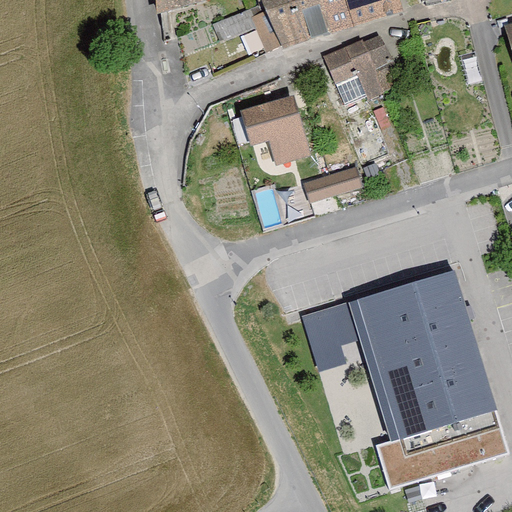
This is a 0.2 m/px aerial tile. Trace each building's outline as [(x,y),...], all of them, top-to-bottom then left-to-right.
[(155,0),(156,15),(208,0),(155,0)] [(259,0),(281,49),(352,28),(342,0),(259,0)] [(396,0),(342,0),(352,28),(402,15),(396,0)] [(378,40),(325,60),(345,107),(387,91),(379,70),(393,64),(378,40)] [(291,99),(242,113),(250,146),(269,143),(277,166),(309,158),(291,99)] [(355,171),(306,185),(311,203),(360,188),(355,171)] [(511,403),(469,265),(318,312),(337,373),(395,356),(422,442),(397,449),(410,492),(435,484),(511,460),(511,403)]
